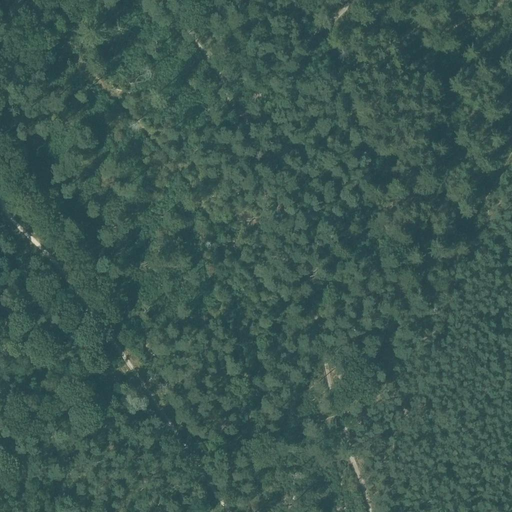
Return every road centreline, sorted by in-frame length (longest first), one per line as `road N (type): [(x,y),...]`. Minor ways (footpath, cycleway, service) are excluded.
road 1 (unknown): [(370,511),(324,373),(312,308),(316,262),(298,213),(267,143),(163,0)]
road 2 (unknown): [(270,511),(224,260),(184,171)]
road 3 (track): [(86,303),(229,511)]
road 4 (track): [(239,114),(349,0)]
road 5 (track): [(86,303),(0,200)]
